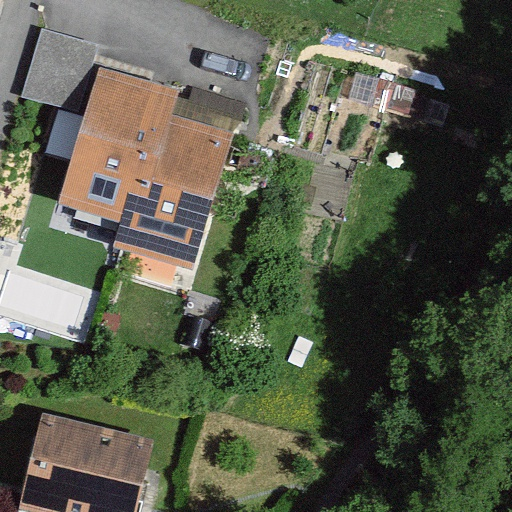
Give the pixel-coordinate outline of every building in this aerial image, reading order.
[(99,46),(41,29),(22,96),(59,107),(79,113),(92,69),(99,46)] [(176,93),(99,71),(60,204),(121,222),(114,247),(191,269),(228,140),(168,123),(176,93)] [(247,104),(191,88),(183,118),(234,132),(242,122),(247,104)] [(211,323),(193,318),(184,346),(203,352),(211,323)] [(152,443),(43,419),(29,472),(22,503),(56,511),(135,511),(145,474),(147,467),(152,443)]
